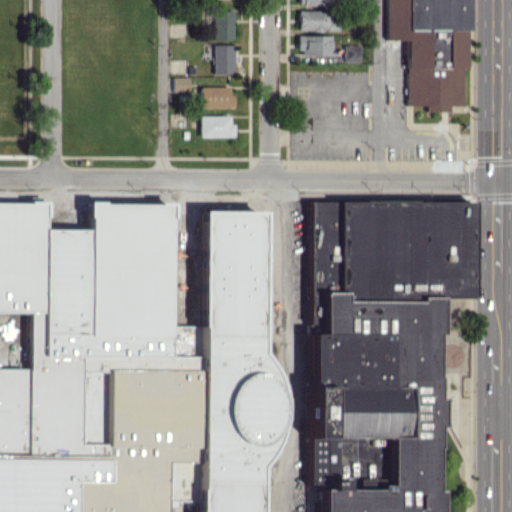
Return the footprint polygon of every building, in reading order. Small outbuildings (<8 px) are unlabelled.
[(463,0),(383,0),(383,39),(404,39),(404,105),(424,105),(424,111),(446,111),(446,105),(463,105),(463,0)] [(232,10),(211,10),(210,39),(231,39),(232,10)] [(296,29),(337,30),(337,11),(297,10),(296,29)] [(330,35),(295,35),(295,54),(329,54),(330,35)] [(211,73),(231,74),(232,44),(212,44),(211,73)] [(359,45),(342,44),(342,61),(358,62),(359,45)] [(232,107),(232,93),(228,93),(227,86),(198,86),(199,107),(232,107)] [(232,136),(232,123),(228,123),(228,115),(197,115),(197,136),(232,136)] [(299,201),(455,199),(456,293),(430,293),(432,511),(316,511),(316,471),(303,471),(299,201)] [(167,205),(84,202),(84,230),(44,229),(36,203),(0,202),(0,310),(26,311),(25,369),(0,368),(0,511),(167,511),(168,500),(197,500),(196,511),(257,511),(264,277),(200,276),(197,386),(159,385),(158,418),(151,418),(150,443),(75,441),(77,355),(164,357),(167,205)]
